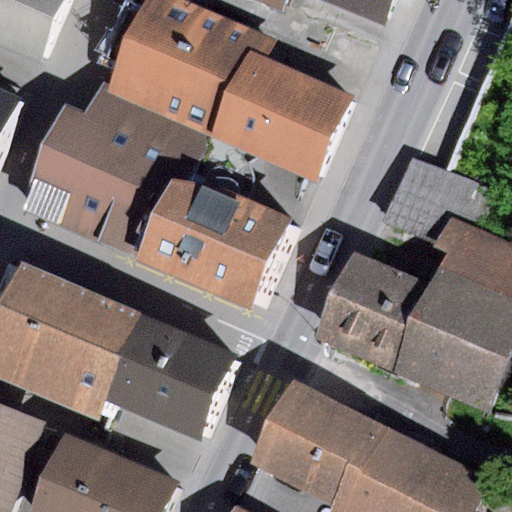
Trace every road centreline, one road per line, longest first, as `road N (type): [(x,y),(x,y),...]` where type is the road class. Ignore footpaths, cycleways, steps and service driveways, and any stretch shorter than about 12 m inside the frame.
road 1 (primary): [(290,353),(455,0)]
road 2 (residential): [(0,227),(290,353)]
road 3 (primary): [(211,511),(290,353)]
